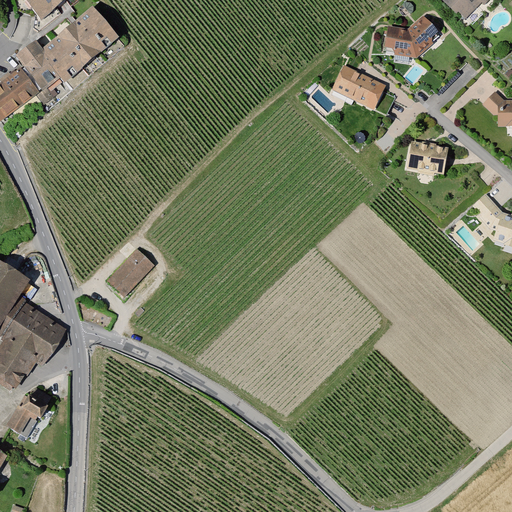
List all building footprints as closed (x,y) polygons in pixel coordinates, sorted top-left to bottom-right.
[(23,0),(39,20),(66,0),(23,0)] [(440,0),(439,2),(466,25),(489,0),(440,0)] [(91,7),(41,46),(35,39),(12,56),(20,65),(0,80),(0,120),(40,89),(47,97),(118,41),(91,7)] [(385,29),(379,51),(412,62),(437,38),(420,19),(406,34),(385,29)] [(342,67),(331,92),(375,112),(386,86),(342,67)] [(492,95),(478,110),(492,129),(511,129),(511,105),(507,110),(492,95)] [(408,145),(404,172),(442,179),(445,152),(408,145)] [(482,197),(469,209),(490,233),(490,244),(511,251),(511,220),(499,218),(482,197)] [(136,249),(105,282),(123,300),(154,267),(136,249)] [(39,369),(62,333),(13,302),(24,285),(0,267),(0,464),(3,460),(0,457),(0,386),(10,393),(30,363),(39,369)] [(12,411),(0,430),(21,443),(48,401),(29,390),(16,413),(12,411)]
